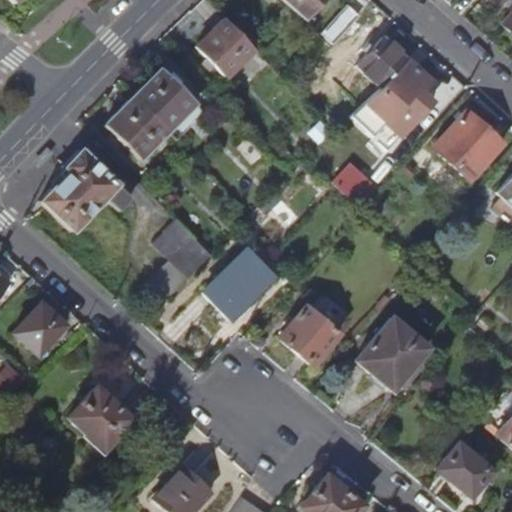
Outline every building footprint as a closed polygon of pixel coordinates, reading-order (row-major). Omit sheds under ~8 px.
[(17,0),(0,0),(9,8),(17,0)] [(320,0),(272,0),(298,24),(320,0)] [(340,11),(313,39),(325,51),(353,23),(340,11)] [(252,56),(221,25),(192,52),(203,64),(201,66),(209,75),(212,72),(223,83),(252,56)] [(373,91),(401,64),(384,48),(357,76),(373,91)] [(401,64),(373,91),(390,107),(417,79),(401,64)] [(127,103),(162,138),(192,109),(180,96),(182,94),(172,83),(169,86),(157,73),(127,103)] [(162,138),(127,103),(98,132),(111,145),(108,148),(118,157),(122,155),(132,166),(162,138)] [(162,138),(172,147),(201,118),(192,109),(162,138)] [(427,151),(463,184),(494,150),(458,117),(427,151)] [(125,208),(77,162),(73,159),(55,177),(58,181),(31,209),(64,240),(99,206),(114,219),(125,208)] [(353,159),(334,179),(359,202),(377,182),(353,159)] [(511,217),(511,172),(489,197),(511,217)] [(204,259),(168,224),(155,236),(174,254),(133,295),(150,312),(204,259)] [(211,341),(269,284),(240,255),(183,311),(211,341)] [(0,295),(19,274),(3,260),(0,263),(0,295)] [(33,360),(62,329),(38,306),(9,338),(33,360)] [(275,341),(308,368),(333,338),(300,311),(275,341)] [(419,350),(383,319),(348,361),(384,391),(419,350)] [(64,418),(99,452),(127,423),(92,389),(64,418)] [(486,415),(479,423),(511,450),(511,407),(498,424),(486,415)] [(431,467),(465,496),(486,470),(452,442),(431,467)] [(190,511),(206,496),(178,470),(148,503),(157,511),(190,511)] [(293,511),(351,511),(354,509),(317,478),(291,510),(293,511)]
